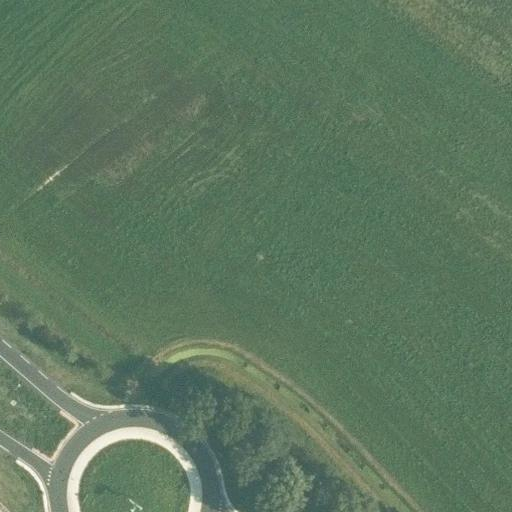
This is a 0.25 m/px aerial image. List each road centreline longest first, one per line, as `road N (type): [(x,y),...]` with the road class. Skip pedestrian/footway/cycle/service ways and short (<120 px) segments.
road 1 (primary): [(211,505),(202,457),(180,433),(135,418),(103,424)]
road 2 (primary): [(103,424),(0,347)]
